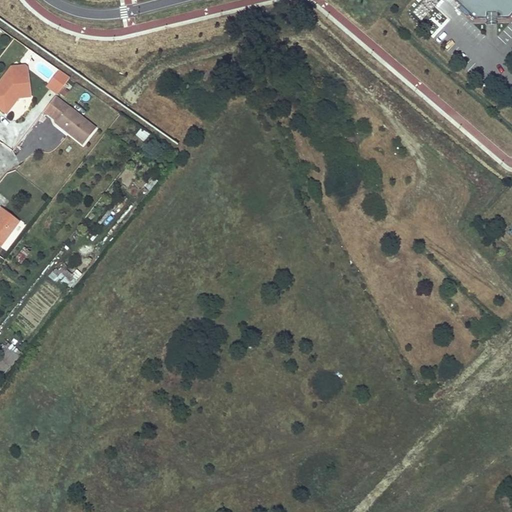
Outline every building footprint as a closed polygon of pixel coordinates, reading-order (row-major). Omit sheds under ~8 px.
[(511,0),(453,0),(460,6),(468,14),(474,19),(486,19),(485,14),(495,13),(495,19),(508,18),(511,13),(511,0)] [(466,16),(468,14),(460,6),(458,8),(466,16)] [(495,13),(485,14),(486,19),(486,24),(496,23),(495,19),(495,13)] [(11,70),(27,82),(25,70),(21,66),(11,70)] [(29,97),(27,82),(11,70),(0,83),(0,103),(6,108),(12,107),(18,99),(29,97)] [(67,76),(59,70),(47,85),(57,93),(68,79),(69,77),(67,76)] [(43,111),(58,122),(69,108),(55,97),(43,111)] [(0,108),(6,114),(12,107),(6,108),(0,103),(0,108)] [(83,145),(95,128),(69,108),(58,122),(71,131),(69,134),(83,145)] [(69,134),(71,131),(58,122),(56,124),(69,134)] [(145,143),(150,134),(140,128),(135,137),(145,143)] [(0,245),(0,246),(19,220),(2,208),(0,210),(0,245)] [(23,264),(31,252),(26,248),(17,260),(23,264)] [(0,353),(0,377),(1,377),(19,354),(7,345),(0,353)]
